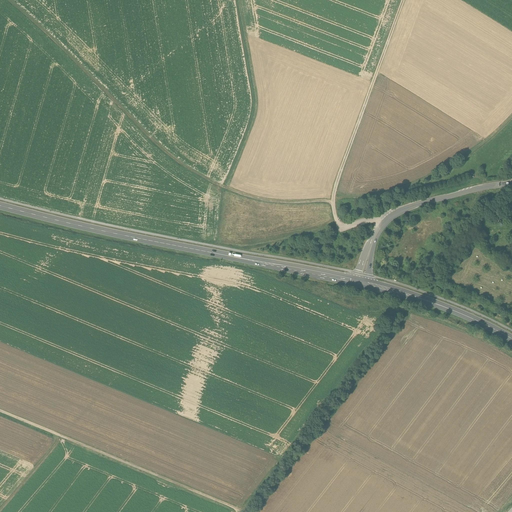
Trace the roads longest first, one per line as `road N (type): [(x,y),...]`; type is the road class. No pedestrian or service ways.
road 1 (track): [(332,201),(255,197),(202,175),(14,0)]
road 2 (secondary): [(0,204),(359,284)]
road 3 (track): [(0,411),(237,511)]
road 4 (track): [(245,511),(397,313)]
road 5 (track): [(416,316),(270,511)]
road 6 (track): [(340,229),(333,195),(403,0)]
road 7 (track): [(241,0),(257,106),(227,187)]
road 8 (secondary): [(359,284),(436,304),(511,337)]
road 9 (tertiary): [(387,218),(511,184)]
